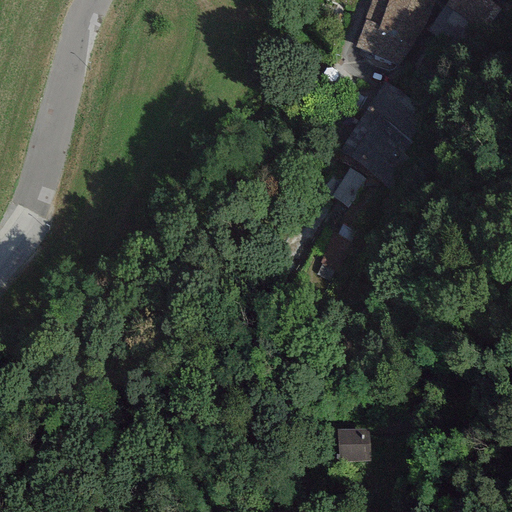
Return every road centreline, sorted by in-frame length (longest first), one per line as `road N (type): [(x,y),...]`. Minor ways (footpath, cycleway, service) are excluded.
road 1 (unclassified): [(0,253),(28,209),(96,0)]
road 2 (track): [(390,511),(424,478),(429,340)]
road 3 (track): [(0,428),(44,443),(88,511)]
